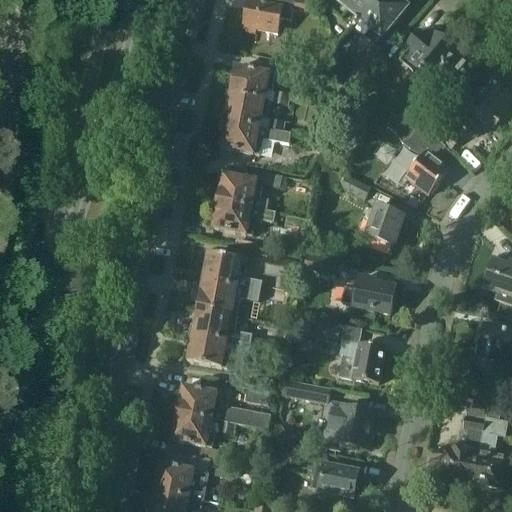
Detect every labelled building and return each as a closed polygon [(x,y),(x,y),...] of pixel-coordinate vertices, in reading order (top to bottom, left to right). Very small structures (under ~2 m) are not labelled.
[(278,37),(280,23),(291,25),(294,12),(295,12),(297,2),(295,2),(295,0),(294,0),(256,0),(255,5),(248,3),(243,30),(246,31),(246,34),(256,36),(257,33),(278,37)] [(361,21),(378,0),(342,0),(340,4),(340,5),(333,13),(342,21),(350,12),(361,21)] [(396,0),(378,0),(361,21),(371,30),(364,39),(373,47),(381,38),(381,39),(405,10),(395,1),(396,0)] [(305,14),(307,4),(297,2),(295,12),(305,14)] [(446,45),(445,46),(435,38),(430,43),(420,35),(407,52),(408,53),(399,63),(400,64),(398,67),(401,70),(403,67),(417,78),(421,73),(434,84),(435,82),(444,89),(465,65),(456,58),(457,57),(455,55),(456,54),(456,52),(456,51),(456,49),(456,48),(455,47),(454,46),(453,45),(451,44),(450,44),(449,44),(447,45),(446,45)] [(360,88),(372,74),(386,57),(377,50),(350,80),(360,88)] [(290,68),(287,80),(307,84),(309,72),(290,68)] [(235,71),(230,98),(270,106),(273,106),(288,109),(290,99),(275,96),(272,95),(275,79),(270,78),(270,77),(235,71)] [(383,84),(372,74),(360,88),(357,91),(369,101),(383,84)] [(454,118),(464,106),(473,114),(471,116),(474,119),(476,116),(489,127),(491,126),(493,128),(501,120),(498,117),(511,103),(510,102),(511,101),(511,99),(511,98),(511,97),(511,95),(511,94),(510,93),(509,92),(508,92),(507,91),(505,91),(504,91),(503,92),(502,92),(501,93),(491,85),(478,99),(462,85),(442,107),(454,118)] [(267,122),(270,106),(230,98),(225,125),(283,136),(284,126),(267,122)] [(421,160),(415,168),(403,159),(388,180),(403,190),(408,182),(430,199),(448,174),(438,166),(440,163),(437,160),(446,150),(427,132),(392,117),(387,130),(396,137),(402,146),(407,150),(406,151),(415,158),(416,157),(421,160)] [(459,143),(438,124),(431,132),(451,151),(459,143)] [(281,146),(283,136),(225,125),(220,152),(254,158),(259,159),(263,142),(266,143),(281,146)] [(318,189),(331,192),(334,176),(322,174),(318,189)] [(266,188),(280,191),(283,179),(269,176),(266,188)] [(263,203),(259,203),(262,186),(257,185),(258,185),(223,178),(218,205),(276,217),(278,206),(263,203)] [(371,191),(347,179),(341,191),(365,203),(371,191)] [(274,226),(276,217),(218,205),(213,233),(247,239),(247,238),(252,239),(255,223),(274,226)] [(394,249),(404,220),(377,210),(366,239),(394,249)] [(306,232),(292,229),(288,253),(302,255),(306,232)] [(203,284),(242,292),(247,265),(242,264),(243,264),(208,257),(203,284)] [(298,264),(268,258),(265,277),(278,280),(276,291),(287,293),(290,280),(295,281),(298,264)] [(338,265),(306,258),(303,270),(336,276),(338,265)] [(511,265),(509,264),(508,268),(493,263),(483,291),(497,296),(495,303),(511,308),(511,265)] [(359,281),(357,294),(346,291),(342,306),(354,309),(353,310),(390,318),(390,315),(393,314),(395,306),(393,303),(395,292),(374,288),(375,285),(359,281)] [(248,282),(246,293),(261,295),(262,285),(248,282)] [(237,319),(242,292),(203,284),(198,311),(237,319)] [(259,305),(261,295),(246,293),(244,303),(259,305)] [(193,338),(232,346),(237,319),(198,311),(193,338)] [(339,333),(316,328),(313,342),(337,346),(339,333)] [(511,333),(484,329),(478,359),(507,364),(511,338),(511,333)] [(227,373),(232,346),(193,338),(188,366),(222,372),(227,373)] [(255,342),(254,349),(282,355),(284,347),(255,342)] [(385,353),(359,347),(340,344),(337,358),(341,359),(337,380),(378,388),(385,353)] [(248,359),(250,349),(236,347),(234,357),(248,359)] [(281,362),(282,355),(254,349),(252,357),(281,362)] [(330,393),(286,385),(283,399),(327,408),(330,393)] [(177,417),(235,429),(267,435),(271,418),(220,408),(222,398),(217,397),(183,390),(177,417)] [(270,395),(259,392),(256,406),(267,408),(270,395)] [(488,413),(486,425),(472,489),(472,490),(473,487),(502,493),(503,489),(506,489),(509,478),(505,477),(508,463),(493,459),(497,438),(506,440),(508,425),(499,423),(504,398),(491,396),(488,413)] [(343,411),(338,434),(326,431),(323,444),(366,453),(373,417),(343,411)] [(233,438),(235,429),(177,417),(172,445),(202,451),(199,461),(214,465),(217,453),(212,452),(215,435),(233,438)] [(459,487),(472,489),(486,425),(466,422),(464,432),(465,432),(462,452),(463,452),(462,454),(447,451),(442,481),(445,481),(444,484),(447,485),(446,488),(458,491),(459,487)] [(301,457),(269,450),(267,463),(298,469),(301,457)] [(160,468),(155,495),(205,505),(210,478),(195,475),(195,474),(160,468)] [(324,470),(324,471),(316,469),(311,494),(319,495),(319,496),(352,502),(352,500),(356,500),(358,489),(354,489),(357,476),(324,470)] [(211,511),(213,506),(205,505),(155,495),(151,511),(211,511)]
